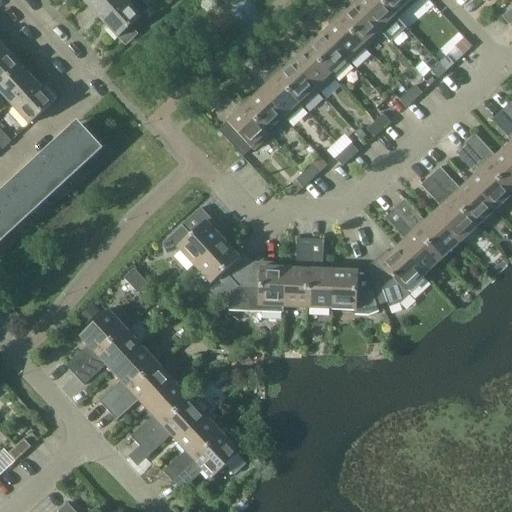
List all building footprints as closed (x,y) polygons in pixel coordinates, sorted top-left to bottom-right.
[(102,21),(124,0),(88,0),(85,3),(102,21)] [(124,0),(102,21),(117,38),(150,9),(141,0),(129,0),(127,3),(124,0)] [(408,31),(397,19),(380,0),(360,0),(355,5),(382,34),(392,45),(393,45),(390,42),(405,29),(407,31),(408,31)] [(380,0),(397,19),(417,0),(380,0)] [(511,0),(511,8),(502,18),(510,27),(511,25),(511,0)] [(382,34),(355,5),(348,12),(344,8),(336,16),(366,48),(382,34)] [(366,48),(336,16),(328,23),(331,27),(323,34),(350,63),(366,48)] [(350,63),(323,34),(316,41),(312,38),(304,45),(334,77),(350,63)] [(464,39),(455,46),(463,55),(472,48),(464,39)] [(334,77),(304,45),(295,53),(299,57),(292,63),(318,92),(334,77)] [(11,55),(5,49),(0,53),(0,86),(24,65),(13,53),(11,55)] [(446,72),(454,65),(447,57),(439,64),(446,72)] [(318,92),(292,63),(284,71),(280,67),(272,74),(302,107),(318,92)] [(438,79),(446,72),(439,64),(431,71),(438,79)] [(35,76),(24,65),(0,86),(0,92),(13,107),(38,84),(32,79),(35,76)] [(302,107),(272,74),(264,82),(267,86),(260,93),(286,121),(302,107)] [(30,125),(57,100),(46,88),(43,90),(38,84),(13,107),(30,125)] [(414,101),(422,94),(415,86),(407,93),(414,101)] [(286,121),(260,93),(252,100),(249,96),(240,103),(270,136),(286,121)] [(406,109),(414,101),(407,93),(399,101),(406,109)] [(270,136),(240,103),(232,111),(236,115),(218,131),(243,157),(252,149),(253,151),(270,136)] [(511,103),(501,112),(511,123),(511,103)] [(511,123),(501,112),(491,121),(511,143),(504,150),(511,159),(511,123)] [(382,131),(390,123),(383,115),(375,123),(382,131)] [(0,243),(4,240),(103,149),(77,122),(0,192),(0,243)] [(374,138),(382,131),(375,123),(367,130),(374,138)] [(0,147),(2,150),(11,142),(1,132),(0,130),(0,147)] [(361,130),(356,134),(362,140),(367,136),(361,130)] [(511,159),(504,150),(496,157),(475,135),(466,144),(511,194),(511,159)] [(511,194),(466,144),(456,153),(476,175),(468,182),(495,211),(511,194)] [(351,145),(343,152),(351,160),(359,152),(351,145)] [(351,160),(343,152),(336,159),(343,167),(351,160)] [(311,181),(319,174),(312,166),(304,173),(311,181)] [(495,211),(468,182),(460,190),(440,168),(430,177),(477,227),(495,211)] [(311,181),(304,173),(296,181),(303,188),(311,181)] [(477,227),(430,177),(420,186),(441,208),(433,215),(459,244),(477,227)] [(459,244),(433,215),(425,222),(405,200),(395,209),(441,260),(459,244)] [(180,251),(194,266),(223,240),(216,232),(219,229),(201,209),(181,226),(183,229),(179,233),(177,231),(162,245),(163,246),(166,256),(180,251)] [(441,260),(395,209),(385,218),(405,240),(398,247),(424,276),(441,260)] [(307,309),(311,240),(297,239),(296,269),(285,269),(283,308),(307,309)] [(230,248),(223,240),(194,266),(210,284),(205,288),(217,301),(222,296),(230,306),(250,262),(234,244),(230,248)] [(331,310),(333,271),(323,271),(324,241),(311,240),(307,309),(331,310)] [(424,276),(398,247),(390,255),(386,251),(368,267),(378,296),(383,294),(388,308),(400,304),(409,295),(406,292),(424,276)] [(283,308),(285,269),(274,269),(275,263),(250,262),(230,306),(227,312),(228,312),(231,305),(244,306),(244,313),(283,314),(283,308)] [(378,296),(368,267),(344,266),(344,272),(333,271),(331,310),(355,311),(355,315),(368,315),(378,312),(372,297),(378,296)] [(134,269),(124,278),(138,294),(148,285),(134,269)] [(163,296),(155,303),(163,312),(171,304),(163,296)] [(94,305),(78,320),(84,327),(100,312),(94,305)] [(74,376),(125,329),(108,311),(80,338),(88,346),(66,366),(74,376)] [(113,373),(141,347),(125,329),(74,376),(84,386),(106,366),(113,373)] [(107,411),(158,364),(141,347),(113,373),(120,381),(98,402),(107,411)] [(145,408),(174,382),(158,364),(107,411),(116,421),(138,401),(145,408)] [(140,446),(190,400),(174,382),(145,408),(153,417),(131,437),(140,446)] [(178,444),(206,417),(190,400),(140,446),(148,456),(170,435),(178,444)] [(172,482),(223,435),(206,417),(178,444),(185,452),(163,472),(172,482)] [(240,454),(223,435),(172,482),(181,492),(204,472),(211,480),(226,466),(234,476),(246,465),(238,456),(240,454)] [(24,440),(16,447),(23,455),(31,448),(24,440)] [(23,455),(16,447),(8,454),(15,462),(23,455)]
